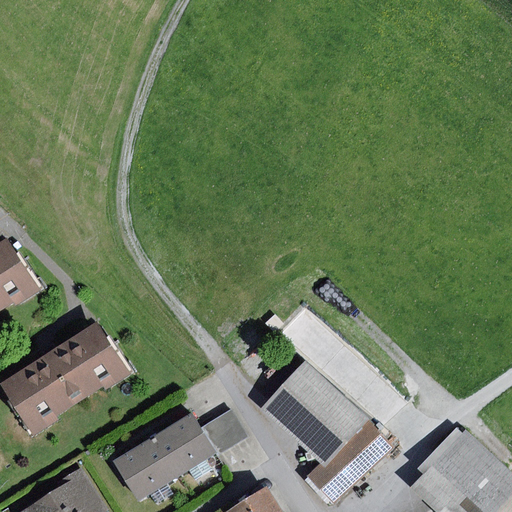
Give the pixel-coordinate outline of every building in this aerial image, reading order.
[(0,245),(0,312),(15,303),(17,307),(41,292),(9,240),(0,245)] [(52,353),(2,384),(36,436),(60,421),(57,417),(105,387),(107,390),(131,375),(98,323),(52,353)] [(306,365),(264,411),(321,464),(363,418),(306,365)] [(232,410),(217,418),(234,447),(249,438),(232,410)] [(175,425),(155,437),(180,478),(218,454),(202,428),(193,414),(175,425)] [(217,418),(202,428),(218,454),(219,456),(234,447),(217,418)] [(369,421),(308,476),(331,502),(392,447),(369,421)] [(511,511),(511,472),(466,430),(431,468),(480,511),(511,511)] [(135,449),(115,461),(140,501),(180,478),(155,437),(135,449)] [(65,485),(23,511),(107,511),(110,511),(83,468),(63,481),(65,485)] [(480,511),(431,468),(411,489),(434,511),(480,511)] [(283,511),(269,489),(232,511),(283,511)]
